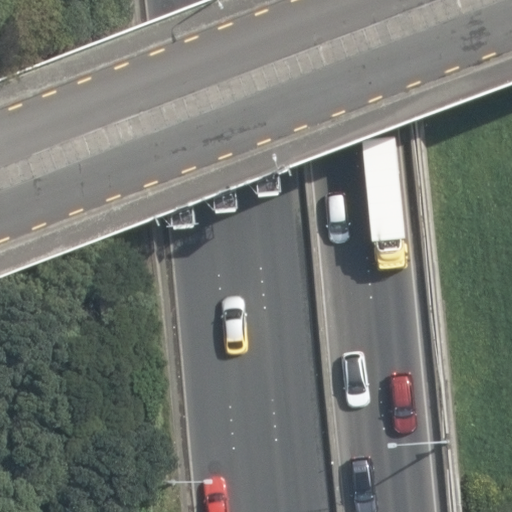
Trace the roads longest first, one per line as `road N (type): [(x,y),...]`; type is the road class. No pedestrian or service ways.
road 1 (motorway): [(286,511),(236,0)]
road 2 (motorway): [(346,0),(392,511)]
road 3 (unclassified): [(465,0),(0,171)]
